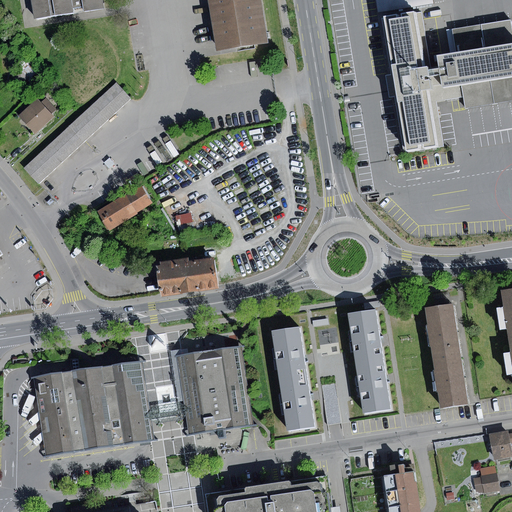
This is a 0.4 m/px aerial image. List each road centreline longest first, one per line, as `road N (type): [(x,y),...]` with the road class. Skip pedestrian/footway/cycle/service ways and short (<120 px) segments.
road 1 (residential): [(219,470),(511,419)]
road 2 (primary): [(317,269),(248,297),(79,325)]
road 3 (secondary): [(304,0),(342,223)]
road 4 (residential): [(79,325),(64,271),(0,180)]
road 5 (primary): [(377,260),(511,259)]
